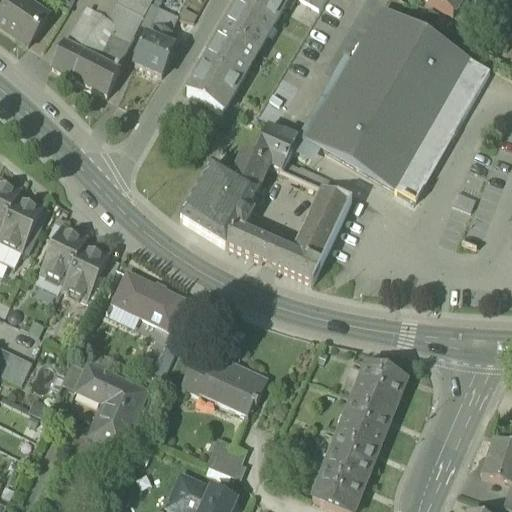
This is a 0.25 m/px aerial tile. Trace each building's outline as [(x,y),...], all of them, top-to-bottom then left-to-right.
[(0,21),(0,32),(28,52),(28,51),(48,23),(23,6),(14,0),(13,2),(0,21)] [(68,16),(75,0),(60,0),(56,10),(67,16),(68,16)] [(106,39),(130,51),(141,29),(150,10),(154,0),(104,0),(94,20),(111,29),(106,39)] [(243,0),(187,99),(222,119),(290,0),(243,0)] [(293,0),(318,14),(326,0),(293,0)] [(418,0),(452,20),(464,0),(418,0)] [(150,34),(152,29),(159,14),(150,10),(141,29),(150,34)] [(177,23),(193,27),(197,17),(183,11),(177,23)] [(177,23),(159,14),(152,29),(171,37),(177,23)] [(51,72),(70,85),(84,57),(94,62),(106,39),(111,29),(94,20),(87,16),(83,19),(65,49),(63,48),(51,72)] [(316,152),(395,197),(415,208),(452,144),(451,143),(489,78),(381,16),(307,146),(316,151),(316,152)] [(150,34),(146,42),(170,52),(175,39),(171,37),(152,29),(150,34)] [(106,39),(94,62),(118,74),(130,51),(106,39)] [(173,54),(170,52),(146,42),(134,70),(161,82),(173,54)] [(120,75),(118,74),(94,62),(84,57),(70,85),(106,103),(120,75)] [(243,160),(232,184),(256,198),(268,172),(280,178),(290,156),(296,144),(267,131),(252,164),(243,160)] [(298,169),(293,182),(325,196),(330,183),(298,169)] [(256,198),(232,184),(210,171),(202,185),(202,186),(180,224),(224,252),(235,232),(242,235),(248,224),(252,217),(246,214),(256,198)] [(0,239),(18,201),(20,197),(5,189),(3,193),(0,192),(0,239)] [(322,196),(293,257),(285,253),(272,247),(271,247),(253,239),(242,235),(235,232),(224,252),(262,268),(276,274),(312,289),(322,269),(340,230),(351,208),(330,199),(322,196)] [(43,213),(18,201),(0,239),(0,249),(21,259),(43,213)] [(38,277),(64,290),(83,251),(86,245),(59,232),(38,277)] [(21,259),(0,249),(0,267),(14,274),(21,259)] [(107,262),(83,251),(64,290),(61,297),(85,308),(96,286),(106,264),(107,262)] [(118,270),(106,264),(96,286),(108,291),(118,270)] [(171,338),(185,307),(127,280),(112,310),(171,338)] [(177,355),(166,350),(156,373),(151,382),(162,387),(177,355)] [(0,378),(10,359),(0,353),(0,378)] [(0,378),(0,380),(10,385),(21,364),(10,359),(0,378)] [(31,369),(21,364),(10,385),(21,391),(30,373),(31,369)] [(181,393),(199,401),(211,374),(194,366),(181,393)] [(156,373),(145,367),(140,377),(151,382),(156,373)] [(62,391),(78,398),(80,394),(79,393),(86,376),(72,370),(62,391)] [(212,372),(211,374),(199,401),(199,402),(247,423),(253,410),(256,412),(267,387),(246,377),(242,385),(212,372)] [(312,505),(328,511),(355,511),(405,388),(366,372),(312,505)] [(95,445),(121,457),(137,420),(132,418),(140,398),(104,382),(105,379),(91,373),(90,376),(87,374),(86,376),(79,393),(80,394),(106,406),(94,431),(100,434),(95,445)] [(510,490),(511,490),(511,450),(493,444),(481,480),(510,490)] [(206,472),(214,475),(220,462),(239,470),(245,457),(218,445),(206,472)] [(244,472),(239,470),(220,462),(214,475),(239,485),(244,472)] [(223,511),(227,502),(181,483),(168,511),(223,511)] [(502,511),(511,511),(511,490),(510,490),(502,511)]
